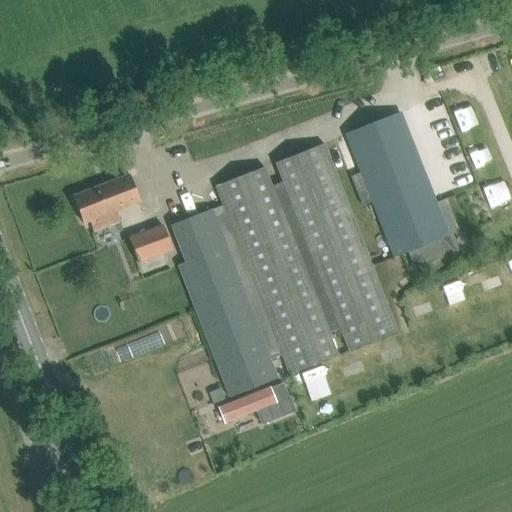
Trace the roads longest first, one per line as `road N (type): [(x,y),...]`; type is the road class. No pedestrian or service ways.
road 1 (unclassified): [(0,163),(511,21)]
road 2 (tertiary): [(94,511),(0,265)]
